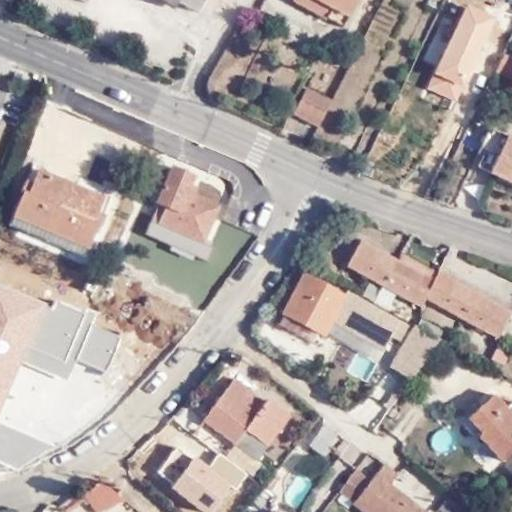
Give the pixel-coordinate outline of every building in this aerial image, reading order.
[(81,0),(84,2),(84,0),(178,0),(196,10),(201,0),(81,0)] [(293,0),(310,8),(314,0),(293,0)] [(318,0),(314,0),(310,8),(324,16),(329,6),(318,0)] [(318,0),(329,6),(324,16),(341,25),(353,0),(318,0)] [(466,5),(428,85),(453,97),(491,17),(466,5)] [(511,58),(502,53),(496,66),(494,70),(511,79),(511,58)] [(293,110),(319,124),(332,98),(306,85),(293,110)] [(183,144),(187,135),(151,119),(147,128),(183,144)] [(476,164),(511,180),(511,136),(489,126),(480,144),(485,145),(476,164)] [(155,200),(160,202),(166,204),(160,219),(199,237),(203,239),(219,203),(194,193),(187,190),(190,183),(194,174),(171,164),(155,200)] [(106,194),(38,166),(33,179),(25,176),(20,187),(24,189),(11,221),(86,253),(100,222),(101,222),(106,211),(100,208),(106,194)] [(196,186),(190,183),(187,190),(194,193),(196,186)] [(166,204),(160,202),(146,230),(194,250),(199,237),(160,219),(166,204)] [(0,244),(0,253),(24,264),(31,245),(4,234),(0,244)] [(342,262),(379,282),(393,258),(356,237),(342,262)] [(393,258),(379,282),(415,302),(420,294),(429,278),(393,258)] [(434,269),(429,278),(420,294),(458,315),(471,290),(434,269)] [(283,311),(324,333),(331,320),(338,307),(344,294),(303,273),(283,311)] [(363,289),(359,294),(369,299),(372,294),(363,289)] [(458,315),(493,335),(508,311),(471,290),(458,315)] [(346,291),(344,294),(338,307),(358,318),(367,302),(346,291)] [(358,318),(390,335),(396,325),(404,329),(407,324),(367,302),(358,318)] [(338,307),(331,320),(383,348),(390,335),(358,318),(338,307)] [(318,345),(324,333),(283,311),(277,323),(318,345)] [(417,319),(414,325),(423,330),(427,325),(417,319)] [(386,365),(408,381),(439,340),(432,336),(423,330),(414,325),(412,325),(386,365)] [(423,330),(432,336),(435,330),(427,325),(423,330)] [(484,365),(495,372),(499,366),(488,360),(484,365)] [(374,383),(395,399),(408,381),(386,365),(374,383)] [(267,398),(264,401),(258,408),(251,403),(248,407),(237,399),(245,388),(231,377),(200,417),(255,459),(289,414),(267,398)] [(258,408),(264,401),(257,395),(251,403),(258,408)] [(479,433),(476,436),(499,462),(511,450),(511,416),(493,395),(466,418),(479,433)] [(473,439),(476,436),(479,433),(466,418),(459,423),(473,439)] [(307,446),(320,456),(336,435),(323,425),(307,446)] [(192,458),(191,459),(175,447),(156,473),(172,485),(170,487),(203,511),(208,511),(228,486),(234,490),(246,475),(218,453),(205,469),(192,458)] [(339,492),(363,511),(421,511),(388,486),(397,475),(382,464),(371,480),(356,468),(339,492)] [(100,511),(106,511),(122,498),(99,479),(83,494),(100,511)] [(440,511),(465,511),(448,498),(438,510),(440,511)]
